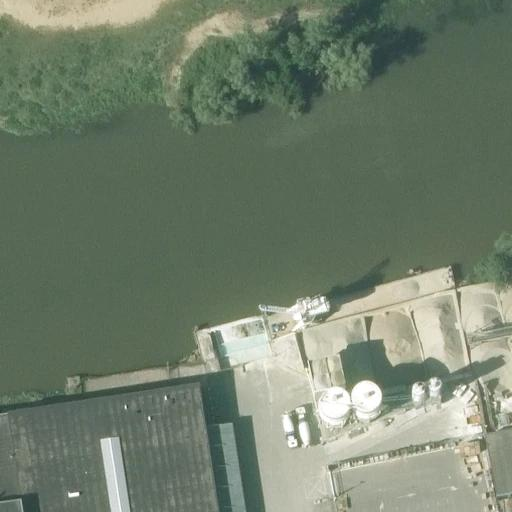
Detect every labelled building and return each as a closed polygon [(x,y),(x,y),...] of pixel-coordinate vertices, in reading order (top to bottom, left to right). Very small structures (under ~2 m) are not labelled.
[(314,402),(342,397),(337,367),(308,373),(314,402)] [(100,405),(0,420),(0,511),(216,511),(206,446),(204,431),(204,430),(198,392),(198,390),(167,395),(153,397),(152,393),(99,401),(100,405)] [(372,396),(316,408),(324,443),(404,414),(399,396),(374,403),(372,396)] [(511,433),(484,439),(496,499),(511,496),(511,433)] [(511,511),(511,507),(511,501),(498,504),(499,511),(511,511)]
